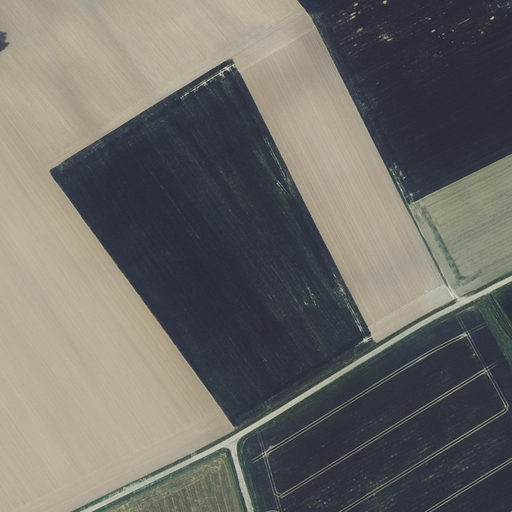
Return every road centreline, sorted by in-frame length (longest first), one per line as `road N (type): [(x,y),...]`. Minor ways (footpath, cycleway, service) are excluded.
road 1 (unclassified): [(511,278),(409,330),(229,440)]
road 2 (unclassified): [(229,440),(84,511)]
